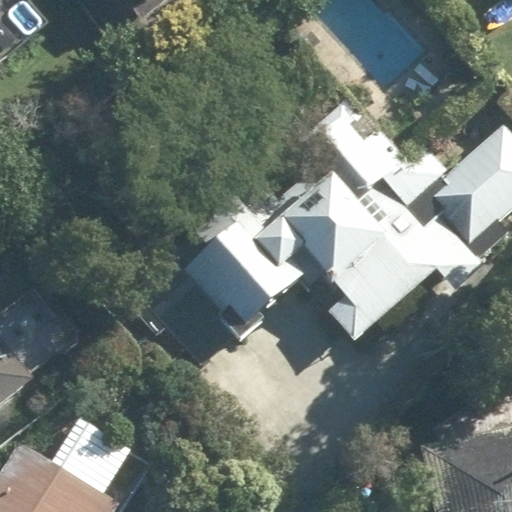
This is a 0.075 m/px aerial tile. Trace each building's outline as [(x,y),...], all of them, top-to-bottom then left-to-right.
[(0,0),(0,79),(10,70),(0,58),(0,0)] [(263,327),(259,322),(327,269),(351,294),(332,314),(357,339),(440,270),(463,292),(493,268),(474,252),(511,220),(511,126),(456,171),(409,114),(374,140),(348,108),(136,266),(206,369),(238,337),(246,344),(263,327)] [(0,413),(41,383),(0,329),(0,413)] [(0,511),(124,511),(126,508),(109,498),(137,450),(86,419),(57,467),(30,450),(0,500),(0,511)] [(511,511),(511,437),(440,450),(451,511),(511,511)]
